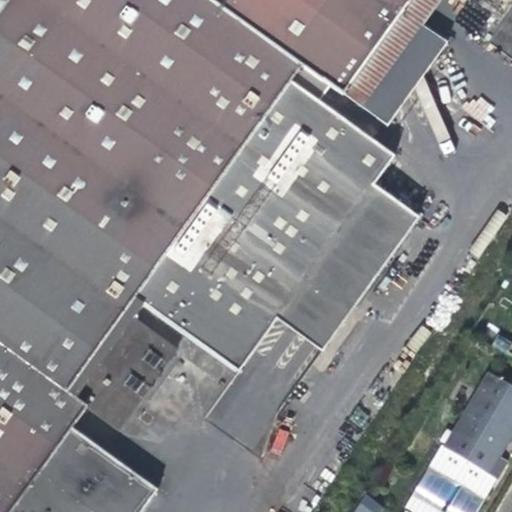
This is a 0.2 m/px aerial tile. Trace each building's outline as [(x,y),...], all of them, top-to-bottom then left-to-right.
[(0,0),(0,511),(142,511),(157,492),(71,430),(86,409),(118,432),(176,351),(133,320),(143,306),(238,375),(282,314),(373,187),(394,158),(318,103),(295,87),(307,71),(329,87),(342,96),(411,0),(0,0)] [(411,0),(342,96),(387,128),(447,45),(422,28),(442,0),(411,0)] [(307,71),(295,87),(318,103),(329,87),(307,71)] [(373,187),(282,314),(327,347),(418,220),(373,187)] [(476,511),(506,462),(498,457),(511,432),(511,387),(489,374),(478,393),(484,396),(461,435),(455,431),(444,449),(440,446),(404,508),(410,511),(476,511)] [(378,511),(382,508),(364,496),(353,511),(378,511)]
